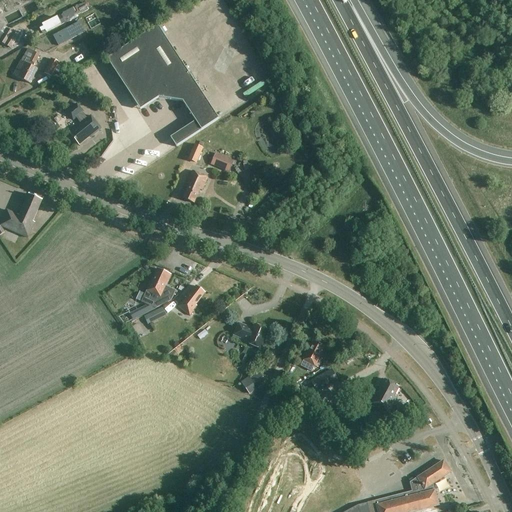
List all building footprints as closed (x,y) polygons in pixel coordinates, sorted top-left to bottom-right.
[(191,15),(200,10),(197,5),(189,10),(191,15)] [(202,11),(208,20),(217,15),(211,6),(202,11)] [(230,6),(225,9),(231,19),(236,16),(230,6)] [(186,12),(176,18),(180,23),(189,17),(186,12)] [(200,12),(189,19),(191,21),(185,24),(190,32),(207,22),(200,12)] [(42,34),(64,22),(61,16),(42,25),(43,28),(40,29),(42,34)] [(231,19),(220,24),(223,29),(233,24),(231,19)] [(173,21),(168,30),(173,33),(178,24),(173,21)] [(5,25),(0,22),(0,42),(11,49),(18,36),(4,27),(5,25)] [(140,111),(158,99),(182,102),(195,122),(187,127),(193,136),(218,120),(157,27),(107,60),(140,111)] [(208,37),(218,32),(215,27),(206,33),(208,37)] [(187,40),(189,31),(180,28),(177,38),(187,40)] [(195,46),(206,40),(204,35),(192,42),(195,46)] [(236,45),(247,39),(245,35),(234,40),(236,45)] [(188,44),(181,50),(191,62),(198,56),(188,44)] [(33,67),(39,55),(41,56),(44,52),(36,47),(34,52),(29,61),(26,59),(24,63),(21,61),(16,69),(22,72),(18,79),(29,84),(37,70),(33,67)] [(229,56),(234,52),(229,47),(224,51),(229,56)] [(255,81),(267,75),(261,64),(254,68),(252,64),(259,60),(254,52),(244,57),(249,66),(241,70),(245,79),(252,76),(255,81)] [(196,63),(205,58),(203,54),(194,59),(196,63)] [(52,79),(60,64),(52,59),(44,75),(52,79)] [(234,69),(243,64),(240,59),(232,64),(234,69)] [(219,60),(213,64),(219,73),(225,70),(219,60)] [(209,62),(200,67),(203,72),(211,67),(209,62)] [(212,93),(222,87),(215,73),(204,79),(212,93)] [(60,83),(67,79),(65,76),(52,84),(55,88),(61,85),(60,83)] [(100,90),(102,85),(91,80),(89,84),(100,90)] [(246,89),(253,99),(257,96),(250,86),(246,89)] [(230,98),(238,109),(252,99),(244,88),(230,98)] [(226,103),(232,112),(236,109),(230,100),(226,103)] [(77,104),(66,113),(73,120),(76,118),(80,124),(68,134),(78,146),(89,137),(91,138),(101,130),(90,116),(87,118),(82,113),(83,112),(77,104)] [(196,164),(203,149),(194,145),(187,160),(196,164)] [(113,150),(107,158),(112,161),(117,152),(113,150)] [(142,158),(145,166),(159,160),(156,152),(142,158)] [(215,153),(212,159),(210,165),(229,173),(234,162),(215,153)] [(137,161),(125,172),(131,179),(143,168),(137,161)] [(188,186),(182,199),(193,204),(199,191),(202,192),(208,178),(193,171),(186,185),(188,186)] [(0,225),(0,236),(5,233),(1,227),(28,239),(35,224),(32,223),(42,200),(29,195),(19,216),(7,211),(0,226),(0,225)] [(166,286),(171,276),(157,269),(146,293),(154,296),(151,302),(155,309),(170,300),(175,291),(166,286)] [(197,307),(195,306),(204,294),(195,287),(186,299),(185,298),(177,307),(189,317),(197,307)] [(150,325),(162,318),(158,310),(145,317),(150,325)] [(139,324),(144,334),(150,331),(144,322),(139,324)] [(269,331),(254,325),(252,329),(238,324),(233,336),(247,341),(247,343),(261,349),(269,331)] [(301,367),(311,372),(314,367),(317,368),(326,349),(313,342),(306,355),(304,354),(301,360),(303,361),(301,367)] [(331,371),(311,381),(317,392),(337,381),(331,371)] [(259,373),(242,385),(249,395),(266,383),(259,373)] [(368,405),(388,415),(396,399),(394,398),(399,388),(384,380),(376,396),(374,395),(368,405)] [(294,395),(276,408),(282,417),(300,405),(294,395)] [(369,420),(364,423),(367,428),(360,433),(366,441),(378,434),(369,420)] [(432,485),(438,481),(450,473),(444,462),(418,479),(417,478),(409,483),(412,492),(368,504),(357,506),(346,511),(415,511),(438,506),(437,503),(434,491),(433,491),(432,485)]
